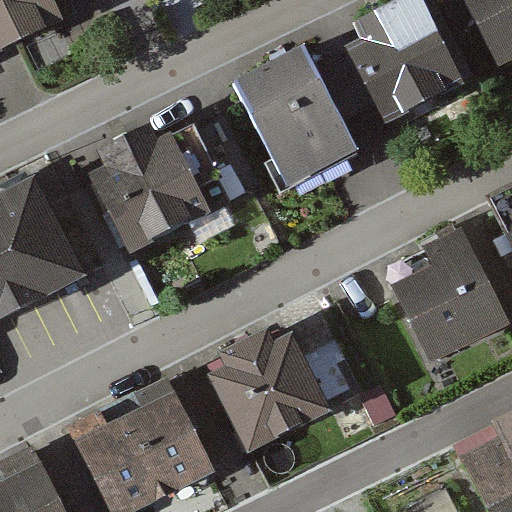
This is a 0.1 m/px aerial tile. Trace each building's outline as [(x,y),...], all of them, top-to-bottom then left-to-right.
[(53,0),(0,0),(0,60),(67,28),(53,0)] [(511,73),(511,0),(466,0),(508,76),(511,73)] [(466,91),(421,3),(349,40),(395,128),(466,91)] [(363,158),(308,52),(240,86),(294,193),(363,158)] [(212,210),(171,136),(96,177),(137,251),(212,210)] [(0,323),(89,275),(38,182),(0,202),(0,323)] [(511,199),(496,207),(511,238),(511,199)] [(472,251),(400,286),(439,367),(511,332),(472,251)] [(294,337),(215,378),(254,454),(333,414),(294,337)] [(143,511),(215,475),(178,404),(86,453),(116,511),(143,511)] [(511,511),(511,439),(472,459),(499,511),(511,511)] [(0,511),(66,511),(46,473),(0,496),(0,511)]
